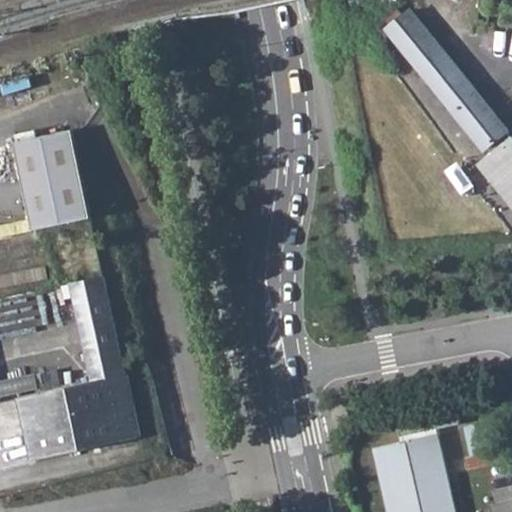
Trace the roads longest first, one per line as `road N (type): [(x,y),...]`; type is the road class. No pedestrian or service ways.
road 1 (tertiary): [(270,281),(287,135),(264,0)]
road 2 (tertiary): [(320,511),(270,281)]
road 3 (tertiary): [(270,281),(261,367),(290,511)]
